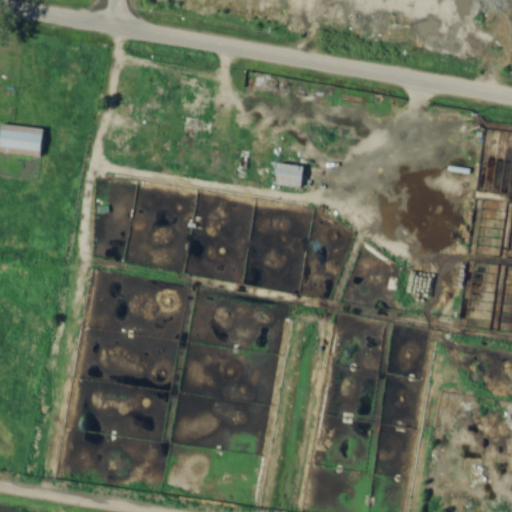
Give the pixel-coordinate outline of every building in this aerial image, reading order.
[(0,71),(13,74),(14,64),(0,61),(0,71)] [(135,119),(147,123),(165,73),(153,69),(135,119)] [(198,95),(184,100),(188,109),(192,107),(197,120),(216,113),(207,89),(197,93),(198,95)] [(183,143),(195,147),(203,123),(191,119),(183,143)] [(5,122),(46,127),(42,157),(2,152),(5,122)] [(306,190),(308,168),(283,165),(281,188),(306,190)]
